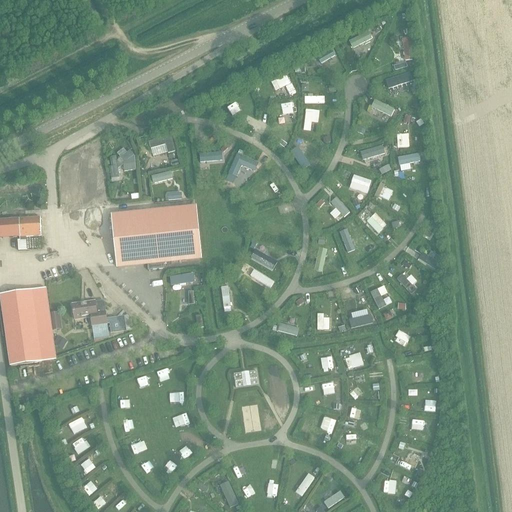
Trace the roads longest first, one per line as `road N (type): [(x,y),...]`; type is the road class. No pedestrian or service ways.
road 1 (tertiary): [(0,151),(298,0)]
road 2 (track): [(0,362),(21,511)]
